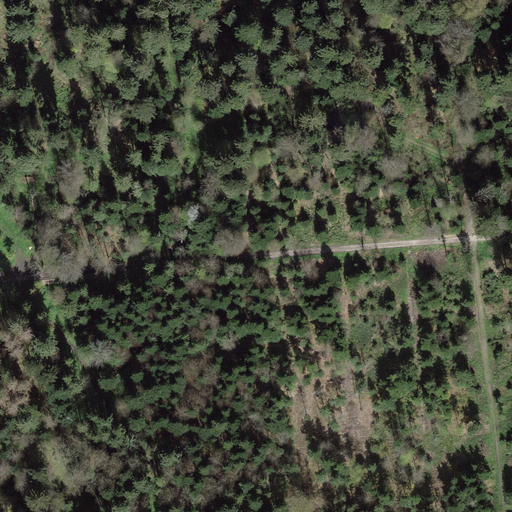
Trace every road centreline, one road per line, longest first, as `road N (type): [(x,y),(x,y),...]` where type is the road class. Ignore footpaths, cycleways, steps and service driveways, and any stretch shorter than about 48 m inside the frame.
road 1 (track): [(442,0),(507,511)]
road 2 (track): [(0,277),(511,234)]
road 3 (track): [(191,511),(60,333),(0,279)]
